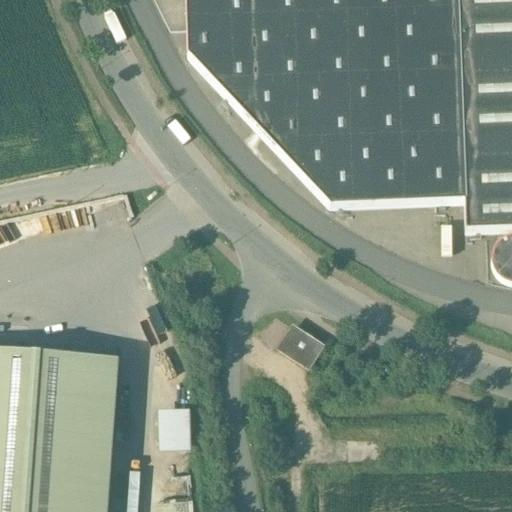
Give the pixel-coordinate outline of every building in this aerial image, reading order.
[(511,0),(185,0),(184,64),(331,213),(463,207),(466,236),(511,234),(511,0)] [(511,240),(507,242),(500,246),(497,250),(493,261),(493,268),(497,277),(502,283),(510,287),(511,286),(511,240)] [(321,351),(291,332),(278,353),(307,372),(321,351)] [(111,511),(121,361),(0,351),(0,511),(111,511)] [(153,414),(155,455),(188,454),(186,413),(153,414)] [(193,511),(192,478),(168,479),(169,511),(193,511)]
